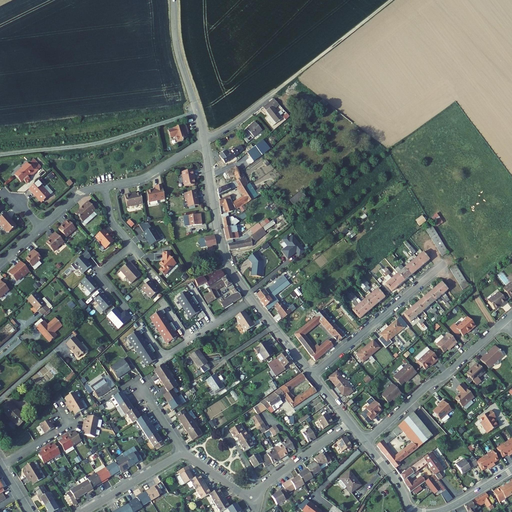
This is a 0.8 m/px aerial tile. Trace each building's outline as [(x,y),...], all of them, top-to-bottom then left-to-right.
[(282,119),(274,109),(279,106),(273,99),(263,107),(266,112),(276,124),(282,119)] [(266,119),(273,126),(276,124),(266,112),(264,113),(268,117),(266,119)] [(240,136),(247,144),(262,130),(254,122),(249,127),(250,127),(240,136)] [(186,125),(168,131),(171,139),(176,137),(177,143),(183,141),(183,140),(187,138),(186,134),(188,133),(186,125)] [(225,145),(238,137),(232,130),(220,137),(225,145)] [(262,140),(253,148),(250,150),(248,152),(247,153),(254,162),(266,153),(260,146),(264,142),(262,140)] [(225,164),(244,150),(241,145),(227,155),(225,151),(219,156),(225,164)] [(19,173),(16,177),(21,182),(23,180),(26,184),(30,180),(28,177),(30,175),(31,176),(38,170),(33,164),(30,167),(27,163),(18,172),(19,173)] [(234,174),(237,181),(245,178),(241,171),(240,172),(238,168),(222,173),(227,186),(232,183),(229,176),(234,174)] [(185,187),(195,185),(194,177),(195,177),(194,170),(182,173),(185,187)] [(243,206),(254,199),(251,195),(246,187),(248,186),(245,178),(237,181),(232,183),(227,186),(217,190),(218,196),(238,187),(244,197),(232,204),(229,196),(219,201),(220,205),(223,204),(227,213),(236,210),(239,208),(243,206)] [(40,188),(35,183),(29,189),(41,203),(50,195),(41,186),(40,188)] [(165,200),(162,186),(155,188),(156,190),(147,192),(149,203),(165,200)] [(254,199),(262,193),(259,189),(251,195),(254,199)] [(294,207),(306,197),(301,191),(289,201),(294,207)] [(198,198),(197,192),(184,194),(186,201),(187,200),(189,208),(199,206),(198,201),(197,200),(198,198)] [(143,204),(141,194),(130,196),(130,195),(125,196),(127,208),(143,204)] [(95,210),(88,202),(82,207),(83,208),(75,214),(82,222),(86,218),(88,218),(90,216),(90,215),(95,210)] [(16,228),(5,214),(0,218),(0,228),(6,236),(16,228)] [(200,214),(188,216),(189,227),(202,225),(200,214)] [(228,218),(227,215),(222,217),(224,228),(234,226),(239,222),(233,217),(228,218)] [(422,215),(415,219),(419,225),(427,221),(422,215)] [(65,224),(59,229),(66,238),(76,229),(68,220),(64,224),(65,224)] [(273,220),(265,225),(268,229),(275,223),(273,220)] [(146,238),(151,246),(160,240),(153,228),(151,229),(148,223),(139,225),(139,226),(140,226),(144,233),(143,234),(145,239),(146,238)] [(257,232),(243,242),(228,244),(229,250),(252,246),(252,245),(266,234),(264,232),(268,229),(265,225),(262,228),(257,232)] [(234,226),(224,228),(226,241),(238,238),(237,232),(236,232),(234,226)] [(448,253),(432,226),(426,230),(442,257),(448,253)] [(107,233),(104,230),(95,237),(106,249),(114,242),(110,237),(108,237),(105,235),(107,233)] [(349,240),(356,235),(352,230),(346,236),(349,240)] [(64,243),(55,233),(50,238),(51,239),(46,243),(54,252),(64,243)] [(216,245),(214,236),(198,239),(200,248),(207,247),(208,250),(213,249),(212,246),(216,245)] [(299,257),(304,252),(292,237),(289,239),(287,236),(282,240),(287,247),(281,252),(287,260),(296,253),(299,257)] [(411,256),(413,254),(415,252),(406,241),(404,243),(411,251),(408,253),(411,256)] [(41,259),(34,250),(31,253),(32,254),(28,258),(26,260),(32,267),(39,261),(41,259)] [(208,253),(213,264),(217,262),(213,252),(208,253)] [(423,252),(417,258),(423,265),(429,260),(423,252)] [(91,258),(87,253),(71,267),(76,271),(78,269),(83,275),(92,267),(87,261),(91,258)] [(170,258),(170,253),(163,253),(163,261),(159,265),(162,268),(159,270),(164,276),(168,273),(166,271),(172,267),(173,268),(176,264),(170,258)] [(257,255),(248,261),(253,267),(251,279),(261,281),(263,265),(257,255)] [(410,263),(417,271),(423,265),(417,258),(410,263)] [(404,268),(401,265),(398,262),(396,259),(394,261),(398,266),(394,270),(397,274),(404,282),(410,276),(404,268)] [(39,261),(32,267),(35,270),(41,264),(39,261)] [(30,272),(21,262),(15,267),(16,268),(14,270),(14,269),(9,274),(15,280),(17,280),(22,276),(24,277),(30,272)] [(141,276),(130,262),(120,271),(132,284),(141,276)] [(417,271),(410,263),(404,268),(410,276),(417,271)] [(469,286),(456,265),(450,269),(462,290),(469,286)] [(203,277),(195,281),(197,287),(206,284),(208,288),(225,277),(221,271),(203,277)] [(505,287),(511,282),(509,280),(502,272),(497,276),(505,287)] [(397,274),(391,279),(398,287),(404,282),(397,274)] [(505,287),(503,289),(511,299),(511,297),(511,274),(511,275),(510,276),(509,277),(509,278),(509,279),(509,280),(511,282),(505,287)] [(93,280),(89,275),(81,282),(91,294),(98,287),(92,280),(93,280)] [(227,288),(231,285),(226,277),(225,277),(208,288),(207,288),(210,293),(204,297),(209,305),(218,299),(213,292),(225,285),(227,288)] [(336,298),(350,286),(342,277),(328,289),(336,298)] [(359,280),(368,291),(370,289),(367,286),(369,285),(362,277),(359,280)] [(398,287),(391,279),(385,284),(391,292),(398,287)] [(0,298),(9,290),(0,281),(0,280),(0,298)] [(265,292),(263,290),(256,296),(260,302),(283,284),(280,280),(265,292)] [(368,291),(359,280),(356,282),(365,293),(368,291)] [(153,285),(150,281),(141,289),(151,299),(159,292),(155,289),(154,288),(152,286),(153,285)] [(275,305),(270,299),(290,284),(287,281),(283,284),(260,302),(265,308),(268,311),(274,306),(275,305)] [(441,283),(435,288),(450,306),(452,304),(444,294),(448,290),(441,283)] [(220,303),(224,310),(233,305),(232,304),(241,298),(234,288),(231,290),(232,293),(234,295),(224,301),(220,303)] [(429,293),(435,301),(437,303),(440,300),(441,302),(442,301),(449,309),(451,307),(450,306),(435,288),(429,293)] [(371,294),(378,303),(385,298),(377,289),(371,294)] [(359,319),(366,314),(358,305),(355,301),(349,294),(346,290),(344,292),(353,303),(349,306),(359,319)] [(186,292),(177,298),(190,318),(199,312),(195,306),(197,304),(195,300),(193,297),(190,298),(186,292)] [(495,310),(501,306),(502,307),(507,302),(499,292),(488,301),(495,310)] [(37,312),(38,311),(42,315),(52,307),(44,298),(41,300),(35,293),(27,300),(37,312)] [(102,293),(94,301),(104,312),(112,305),(102,293)] [(232,293),(226,297),(221,298),(224,301),(234,295),(232,293)] [(422,299),(429,306),(435,301),(429,293),(422,299)] [(371,294),(365,300),(372,308),(378,303),(371,294)] [(352,321),(354,319),(337,299),(335,300),(352,321)] [(416,304),(423,311),(429,306),(422,299),(416,304)] [(366,314),(372,308),(365,300),(358,305),(366,314)] [(280,317),(283,320),(292,312),(290,309),(287,311),(279,302),(274,306),(278,311),(282,316),(280,317)] [(416,304),(410,309),(416,317),(423,311),(416,304)] [(435,313),(437,311),(434,308),(430,312),(436,319),(438,317),(435,313)] [(115,309),(106,316),(118,330),(131,318),(125,311),(121,315),(115,309)] [(416,317),(410,309),(404,315),(410,322),(416,317)] [(162,310),(150,318),(167,343),(176,337),(173,332),(176,331),(173,327),(171,323),(168,325),(162,315),(164,314),(162,310)] [(303,335),(320,322),(338,342),(345,337),(322,310),(318,314),(315,316),(315,317),(294,335),(315,361),(333,346),(330,343),(331,343),(329,340),(328,341),(319,348),(317,345),(313,348),(303,335)] [(315,310),(307,317),(310,320),(315,316),(318,314),(315,310)] [(252,323),(244,311),(235,317),(245,332),(256,325),(254,321),(252,323)] [(400,317),(388,327),(395,336),(407,325),(400,317)] [(463,336),(469,331),(470,331),(473,329),(472,328),(475,326),(467,317),(457,327),(454,325),(452,327),(452,329),(452,331),(457,336),(460,333),(463,336)] [(55,318),(47,325),(43,321),(42,322),(37,327),(36,328),(39,331),(40,330),(42,333),(41,333),(50,343),(57,336),(54,333),(62,326),(61,325),(56,319),(55,318)] [(417,322),(425,330),(426,329),(424,326),(426,324),(422,319),(417,322)] [(386,343),(395,336),(388,327),(379,335),(386,343)] [(142,334),(140,330),(128,338),(147,366),(156,360),(152,354),(155,352),(150,345),(147,347),(140,336),(142,334)] [(444,353),(449,348),(450,349),(457,343),(448,334),(436,345),(444,353)] [(66,344),(78,358),(86,351),(74,337),(66,344)] [(371,356),(380,348),(373,340),(364,348),(371,356)] [(254,349),(258,355),(259,354),(264,361),(273,355),(268,346),(266,347),(263,343),(254,349)] [(488,369),(493,365),(494,366),(496,366),(497,365),(498,364),(498,362),(497,361),(503,356),(500,352),(500,351),(499,351),(495,346),(480,360),(488,369)] [(423,356),(430,351),(427,347),(420,353),(423,356)] [(364,348),(356,355),(363,363),(371,356),(364,348)] [(208,363),(198,350),(189,357),(199,369),(201,368),(204,373),(207,370),(204,366),(208,363)] [(415,358),(418,361),(425,370),(432,364),(433,365),(438,360),(430,351),(423,356),(420,353),(415,358)] [(285,353),(267,365),(272,372),(275,377),(276,378),(282,374),(279,371),(277,372),(274,367),(280,363),(284,368),(292,362),(285,353)] [(117,379),(131,370),(123,359),(110,368),(117,379)] [(40,370),(44,375),(43,376),(47,380),(55,372),(47,363),(40,370)] [(279,371),(284,368),(280,363),(274,367),(277,372),(279,371)] [(472,369),(466,374),(476,386),(481,382),(478,378),(485,372),(477,363),(472,368),(472,369)] [(401,386),(406,381),(407,382),(416,373),(408,364),(393,377),(401,386)] [(154,371),(159,378),(169,372),(167,368),(166,369),(163,365),(154,371)] [(335,387),(344,380),(337,371),(328,378),(335,387)] [(72,372),(65,380),(69,384),(76,376),(72,372)] [(159,378),(163,385),(173,380),(170,375),(171,375),(169,372),(159,378)] [(206,381),(215,394),(224,388),(215,374),(206,381)] [(284,397),(293,408),(317,392),(312,387),(294,400),(293,398),(294,397),(293,395),(291,396),(288,391),(305,379),(301,374),(279,389),(284,397)] [(108,375),(103,378),(111,389),(116,386),(108,375)] [(98,398),(111,389),(103,378),(90,387),(88,384),(84,387),(89,395),(93,392),(98,398)] [(175,388),(178,386),(176,383),(175,384),(173,380),(163,385),(168,393),(175,388)] [(343,396),(351,389),(344,380),(335,387),(343,396)] [(268,382),(271,388),(273,392),(276,389),(271,381),(268,382)] [(363,384),(355,391),(358,393),(365,386),(363,384)] [(388,404),(394,399),(395,400),(401,394),(393,384),(381,395),(388,404)] [(470,400),(473,397),(467,390),(462,384),(461,384),(456,389),(460,393),(460,394),(460,395),(455,399),(463,408),(471,400),(470,400)] [(168,404),(178,397),(176,394),(178,393),(175,388),(168,393),(163,396),(168,404)] [(280,400),(284,397),(279,389),(260,403),(260,404),(266,409),(267,410),(271,407),(274,411),(278,408),(278,406),(282,403),(280,400)] [(230,392),(236,401),(239,399),(233,390),(230,392)] [(68,408),(80,401),(75,392),(65,398),(68,404),(66,405),(68,408)] [(113,398),(119,407),(129,400),(126,396),(124,397),(121,392),(113,398)] [(178,397),(168,404),(173,411),(185,403),(181,395),(178,397)] [(119,407),(125,416),(126,415),(133,410),(130,406),(132,405),(129,400),(119,407)] [(85,409),(80,401),(68,408),(70,411),(72,409),(75,415),(85,409)] [(366,409),(369,413),(366,416),(371,421),(377,415),(376,415),(382,410),(374,401),(366,409)] [(447,415),(451,410),(443,401),(440,403),(440,404),(432,412),(441,421),(443,422),(445,422),(446,421),(449,418),(447,415)] [(3,413),(18,427),(26,420),(19,413),(20,412),(11,405),(8,402),(0,410),(0,412),(2,414),(3,413)] [(260,404),(257,406),(261,413),(266,409),(260,404)] [(126,415),(132,424),(136,421),(144,416),(141,412),(138,414),(135,409),(133,410),(126,415)] [(175,415),(183,427),(193,420),(196,418),(191,411),(186,415),(183,410),(175,415)] [(487,433),(498,426),(496,421),(495,422),(493,419),(496,417),(491,411),(478,419),(478,421),(479,423),(481,424),(487,433)] [(377,446),(395,469),(400,465),(399,463),(432,437),(413,413),(377,446)] [(333,424),(327,414),(317,420),(323,430),(333,424)] [(83,425),(97,428),(99,418),(87,416),(86,422),(84,422),(83,425)] [(136,421),(142,430),(151,424),(149,420),(147,421),(144,416),(136,421)] [(301,424),(309,418),(307,416),(299,422),(301,424)] [(45,434),(55,428),(51,423),(53,421),(51,419),(40,426),(45,434)] [(183,427),(188,434),(197,428),(194,424),(195,423),(193,420),(183,427)] [(142,430),(148,439),(156,434),(153,429),(154,429),(151,424),(142,430)] [(84,435),(95,437),(97,428),(83,425),(82,429),(85,429),(84,435)] [(234,438),(236,437),(243,433),(241,429),(242,428),(240,425),(229,431),(234,438)] [(197,428),(188,434),(193,441),(203,435),(201,432),(200,432),(197,428)] [(301,431),(308,443),(316,439),(309,428),(306,430),(304,428),(301,431)] [(66,435),(73,447),(81,441),(75,432),(70,435),(69,433),(66,435)] [(236,437),(240,445),(251,439),(249,435),(247,436),(245,432),(243,433),(236,437)] [(148,439),(153,448),(154,447),(157,450),(165,445),(163,441),(161,442),(156,434),(148,439)] [(65,452),(73,447),(66,435),(63,436),(64,439),(59,442),(65,452)] [(343,452),(350,447),(351,447),(346,437),(336,443),(342,453),(343,452)] [(245,452),(254,447),(251,443),(253,442),(251,439),(240,445),(245,452)] [(281,444),(282,445),(287,454),(294,449),(288,439),(285,441),(285,442),(281,444)] [(511,454),(505,443),(497,448),(503,458),(507,455),(509,456),(511,454)] [(60,454),(55,444),(49,448),(48,445),(45,447),(52,459),(60,454)] [(287,454),(282,445),(277,448),(277,447),(274,449),(280,459),(288,455),(287,454)] [(44,464),(52,459),(45,447),(42,449),(43,451),(38,454),(44,464)] [(280,459),(274,449),(273,449),(272,448),(266,452),(268,454),(267,454),(272,463),(273,464),(280,459)] [(122,454),(123,455),(125,459),(133,454),(130,449),(122,454)] [(493,451),(484,456),(492,468),(495,466),(494,464),(498,460),(493,451)] [(130,467),(138,462),(139,463),(143,461),(137,452),(134,454),(133,454),(125,459),(130,467)] [(319,468),(327,463),(328,464),(331,462),(326,453),(323,455),(322,454),(314,459),(315,461),(319,468)] [(254,469),(262,464),(265,468),(272,463),(267,454),(260,459),(257,454),(249,459),(254,469)] [(427,464),(435,475),(441,471),(433,459),(430,454),(423,459),(427,464)] [(113,461),(115,463),(116,464),(125,459),(123,455),(113,461)] [(484,456),(476,462),(478,465),(482,471),(487,468),(488,470),(492,468),(484,456)] [(473,457),(469,460),(474,467),(478,465),(476,462),(473,457)] [(130,467),(125,459),(116,464),(121,473),(121,474),(126,471),(125,470),(130,467)] [(409,477),(427,464),(423,459),(400,476),(410,493),(415,489),(423,483),(425,482),(421,477),(413,483),(409,477)] [(462,474),(466,472),(466,473),(474,467),(469,460),(466,462),(464,459),(456,465),(462,474)] [(312,477),(321,471),(319,468),(315,461),(310,464),(311,465),(306,468),(307,469),(312,477)] [(26,478),(38,471),(33,462),(23,468),(26,473),(24,475),(26,478)] [(111,477),(115,474),(116,475),(121,473),(116,464),(115,463),(106,469),(111,477)] [(176,478),(181,486),(190,481),(193,479),(188,471),(189,470),(187,466),(179,471),(181,475),(176,478)] [(106,469),(96,474),(102,484),(107,481),(106,480),(111,477),(106,469)] [(303,484),(312,478),(312,477),(307,469),(302,471),(303,472),(298,475),(299,477),(303,484)] [(33,485),(43,479),(38,471),(26,478),(28,481),(30,479),(33,485)] [(359,486),(349,473),(341,479),(351,492),(359,486)] [(92,488),(97,485),(98,487),(102,484),(96,474),(87,480),(88,481),(92,488)] [(190,481),(195,490),(205,484),(199,475),(193,479),(190,481)] [(438,482),(439,482),(435,475),(430,478),(436,486),(439,484),(438,482)] [(511,476),(492,489),(498,500),(511,492),(511,493),(511,476)] [(76,483),(79,486),(84,495),(88,492),(89,493),(94,490),(92,488),(88,481),(87,480),(86,477),(76,483)] [(287,494),(295,489),(295,490),(304,485),(303,484),(299,477),(291,481),(290,480),(282,485),(283,488),(287,494)] [(430,478),(425,482),(434,494),(440,491),(436,486),(430,478)] [(417,494),(426,487),(423,483),(415,489),(417,494)] [(210,494),(205,484),(195,490),(201,500),(209,495),(210,494)] [(151,501),(159,496),(159,495),(162,493),(157,485),(153,487),(154,488),(145,493),(151,501)] [(75,500),(84,495),(79,486),(70,491),(70,492),(67,494),(67,495),(73,505),(74,506),(78,504),(75,500)] [(440,488),(442,491),(434,496),(435,498),(446,490),(443,487),(440,488)] [(288,497),(289,497),(287,494),(283,488),(279,491),(280,492),(272,497),(277,505),(285,501),(284,499),(288,497)] [(209,495),(214,504),(224,498),(218,489),(210,494),(209,495)] [(53,501),(48,493),(47,494),(45,490),(37,495),(39,499),(40,498),(45,506),(53,501)] [(135,497),(136,498),(142,507),(143,506),(151,501),(145,493),(141,496),(140,494),(135,497)] [(478,506),(485,502),(490,510),(494,508),(485,493),(475,500),(478,505),(478,506)] [(73,505),(67,495),(63,497),(69,508),(73,505)] [(132,502),(128,505),(131,511),(135,511),(142,508),(142,507),(136,498),(132,501),(132,502)] [(230,507),(224,498),(214,504),(219,511),(221,511),(223,511),(230,507)] [(58,511),(57,510),(58,510),(53,501),(45,506),(48,511),(58,511)] [(322,511),(316,507),(316,506),(311,502),(303,511),(305,511),(322,511)] [(474,511),(472,508),(474,507),(471,502),(464,506),(467,511),(474,511)]
